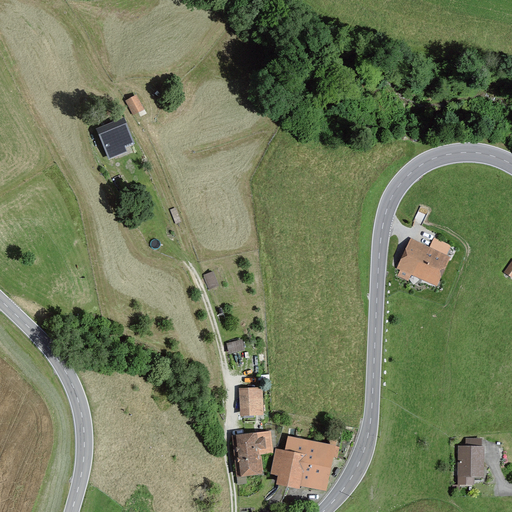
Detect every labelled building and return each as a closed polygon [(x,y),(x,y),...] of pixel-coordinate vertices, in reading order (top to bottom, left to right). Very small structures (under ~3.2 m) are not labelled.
[(142,109),(135,96),(126,101),(133,114),(142,109)] [(118,143),(130,138),(123,120),(99,130),(110,156),(121,151),(118,143)] [(397,267),(400,269),(399,278),(407,281),(411,271),(434,281),(445,256),(428,248),(425,255),(419,252),(422,244),(410,238),(397,267)] [(215,286),(211,275),(205,277),(209,288),(215,286)] [(241,349),(240,343),(227,345),(229,352),(241,349)] [(260,413),(259,391),(242,391),(243,414),(260,413)] [(271,453),(270,435),(233,438),(236,474),(262,471),(261,454),(271,453)] [(473,477),(483,478),(484,449),(482,448),(482,441),(468,441),(468,448),(460,448),(460,484),(473,484),(473,477)] [(299,486),(300,478),(324,482),(330,450),(310,446),(309,447),(286,443),(285,451),(276,450),(271,472),(280,474),(279,483),(299,486)]
